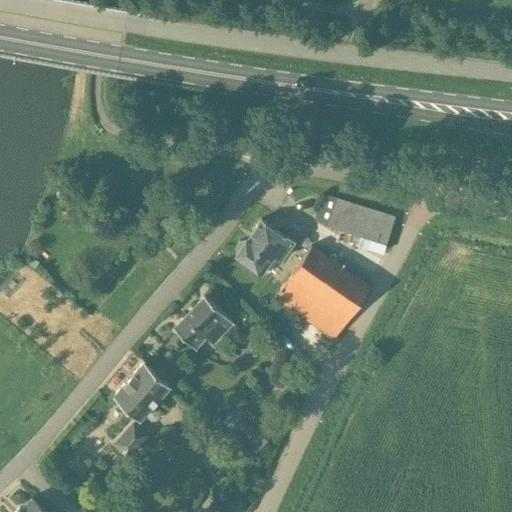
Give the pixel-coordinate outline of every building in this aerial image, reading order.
[(390,250),(400,214),(325,192),(317,220),(364,233),(361,242),(390,250)] [(280,260),(294,240),(287,236),(286,237),(262,220),(247,241),(241,241),(236,248),(237,252),(236,253),(263,272),(274,256),(280,260)] [(364,283),(310,245),(277,293),(331,331),(364,283)] [(195,347),(206,336),(213,343),(234,321),(205,294),(175,327),(195,347)] [(140,418),(170,385),(145,362),(115,396),(140,418)] [(222,422),(257,453),(274,433),(246,409),(244,412),(237,406),(222,422)] [(134,420),(113,443),(129,456),(149,434),(134,420)] [(47,511),(33,497),(18,511),(47,511)]
